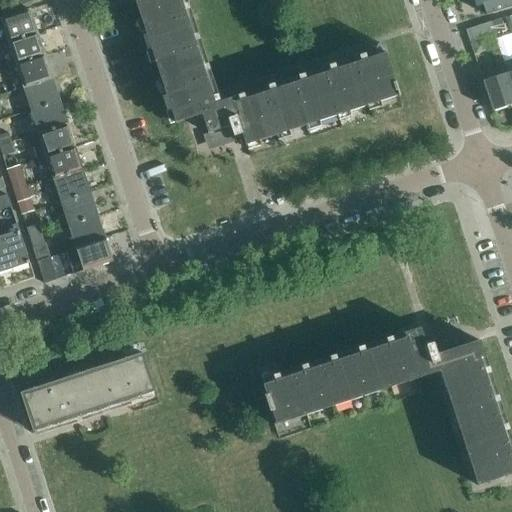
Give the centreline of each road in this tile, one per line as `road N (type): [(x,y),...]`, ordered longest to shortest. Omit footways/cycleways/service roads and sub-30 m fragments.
road 1 (residential): [(153,272),(481,164)]
road 2 (residential): [(153,272),(66,0)]
road 3 (residential): [(481,164),(430,0)]
road 4 (residential): [(0,324),(153,272)]
